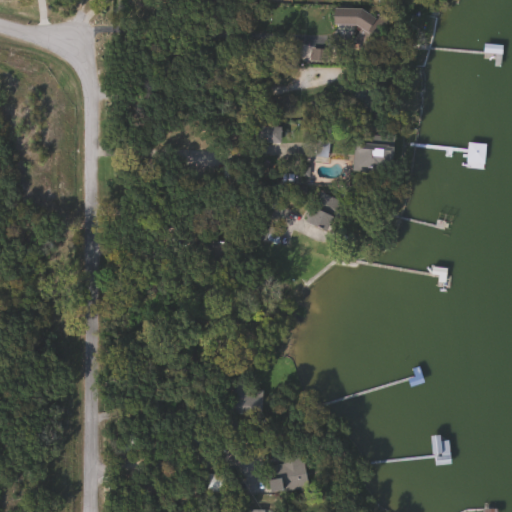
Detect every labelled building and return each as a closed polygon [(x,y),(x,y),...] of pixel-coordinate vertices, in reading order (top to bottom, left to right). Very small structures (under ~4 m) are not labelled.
[(332,27),(332,10),(373,10),(373,27),(332,27)] [(279,126),(279,142),(252,142),(252,126),(279,126)] [(482,169),(464,168),(465,142),(483,143),(482,169)] [(389,145),(389,173),(351,173),(351,145),(389,145)] [(304,221),(317,192),(337,201),(325,230),(304,221)] [(260,388),(260,415),(232,415),(232,381),(244,381),(244,388),(260,388)] [(428,435),(438,434),(439,440),(445,439),(448,463),(432,465),(428,435)] [(268,492),(263,466),(282,463),(281,455),(301,452),(306,486),(268,492)] [(227,473),(227,492),(203,492),(203,473),(227,473)]
